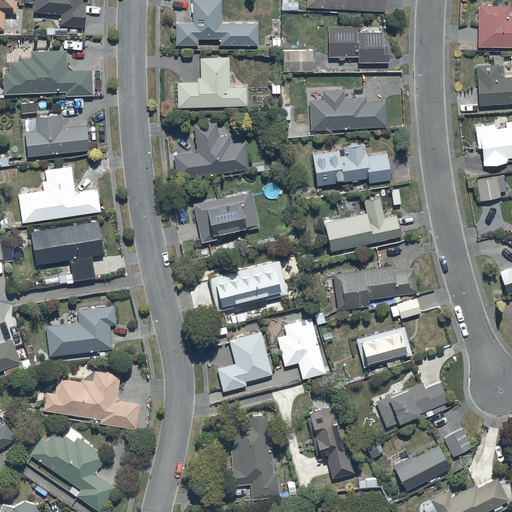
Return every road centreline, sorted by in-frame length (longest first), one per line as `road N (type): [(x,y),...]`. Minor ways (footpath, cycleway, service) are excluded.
road 1 (residential): [(132,0),(140,182),(180,392),(155,511)]
road 2 (residential): [(431,0),(430,101),(443,207),(501,390)]
